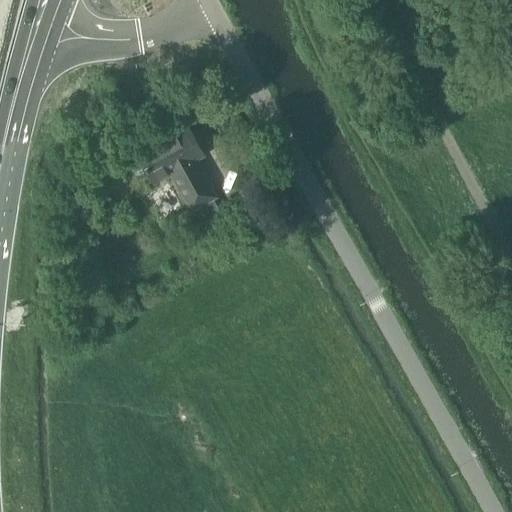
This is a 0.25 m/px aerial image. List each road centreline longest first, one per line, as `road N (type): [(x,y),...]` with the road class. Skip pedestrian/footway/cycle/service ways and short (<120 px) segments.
road 1 (unclassified): [(491,511),(212,15)]
road 2 (unclassified): [(212,15),(112,42),(35,28)]
road 3 (secondary): [(0,164),(35,28)]
